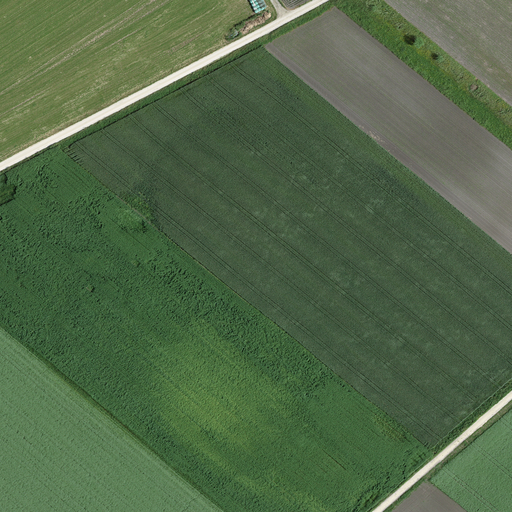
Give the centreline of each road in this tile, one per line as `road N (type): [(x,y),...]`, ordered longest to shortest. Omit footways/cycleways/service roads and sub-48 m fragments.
road 1 (track): [(342,0),(0,170)]
road 2 (track): [(377,511),(511,394)]
